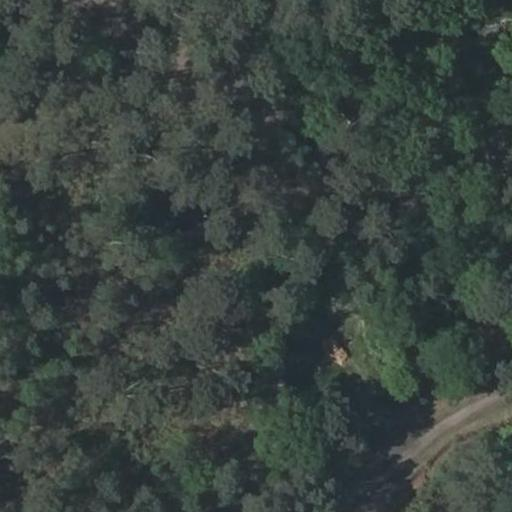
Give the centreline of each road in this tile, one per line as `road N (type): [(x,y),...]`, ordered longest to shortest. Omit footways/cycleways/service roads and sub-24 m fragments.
road 1 (track): [(511,263),(79,0)]
road 2 (track): [(511,392),(424,439),(359,511)]
